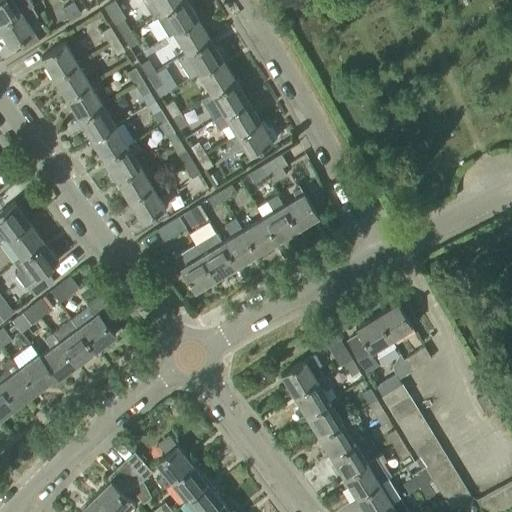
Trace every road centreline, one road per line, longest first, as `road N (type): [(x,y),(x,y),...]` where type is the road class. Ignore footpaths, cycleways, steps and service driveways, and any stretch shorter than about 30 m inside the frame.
road 1 (residential): [(188,360),(0,109)]
road 2 (residential): [(379,256),(290,83),(237,0)]
road 3 (residential): [(15,511),(99,429),(188,360)]
road 4 (residential): [(188,360),(379,256)]
road 5 (residential): [(303,511),(188,360)]
road 6 (residential): [(379,256),(511,189)]
